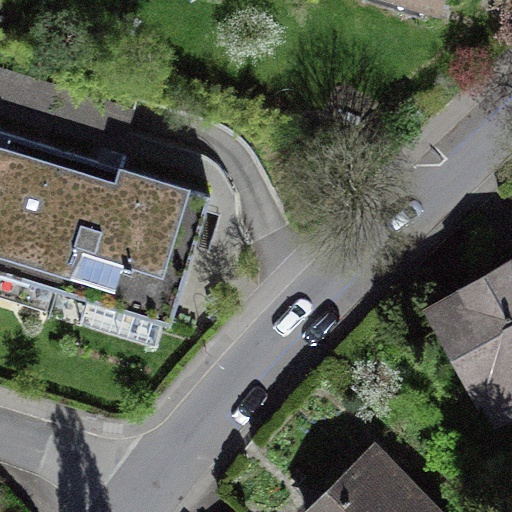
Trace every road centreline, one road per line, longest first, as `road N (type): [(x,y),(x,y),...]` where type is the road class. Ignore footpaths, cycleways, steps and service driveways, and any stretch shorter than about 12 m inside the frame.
road 1 (residential): [(154,482),(320,297),(511,113)]
road 2 (residential): [(0,433),(154,482)]
